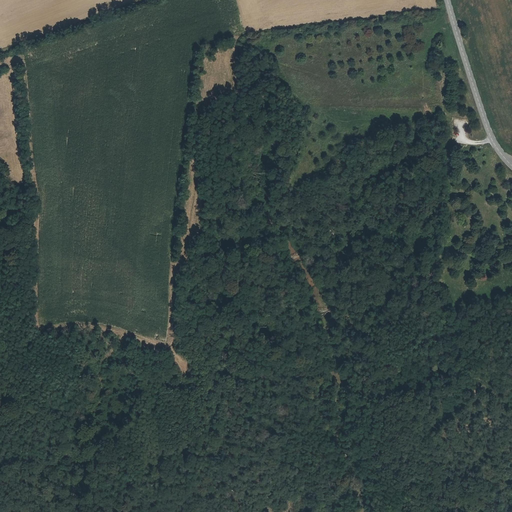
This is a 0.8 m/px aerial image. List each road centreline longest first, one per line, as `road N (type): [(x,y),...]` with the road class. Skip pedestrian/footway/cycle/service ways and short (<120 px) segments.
road 1 (track): [(194,129),(196,189),(169,293),(166,345),(97,323),(46,326),(36,318),(26,67),(20,59),(0,61)]
road 2 (unclassified): [(511,165),(491,140),(447,0)]
